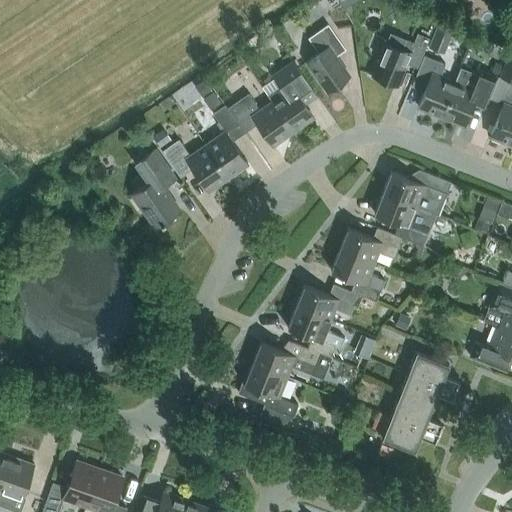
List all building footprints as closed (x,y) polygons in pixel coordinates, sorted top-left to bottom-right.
[(280,22),(271,28),(277,37),(286,31),(280,22)] [(307,60),(327,90),(348,75),(335,55),(345,48),(328,23),(308,37),(319,52),(307,60)] [(428,46),(444,53),(453,30),(437,23),(428,46)] [(397,84),(406,62),(417,66),(429,37),(417,32),(414,41),(401,36),(397,45),(386,41),(372,74),(397,84)] [(486,39),(472,33),(469,40),(480,45),(486,39)] [(423,55),(415,77),(427,82),(418,105),(440,115),(454,81),(440,76),(445,63),(423,55)] [(511,59),(507,58),(500,76),(511,80),(511,59)] [(272,100),(292,130),(313,116),(304,103),(317,94),(293,61),(273,75),(280,85),(267,93),(272,100)] [(460,66),(454,81),(440,115),(463,124),(474,98),(486,103),(497,75),(476,67),(474,71),(460,66)] [(203,77),(194,84),(202,95),(211,89),(203,77)] [(489,135),(511,144),(511,89),(508,88),(489,135)] [(213,89),(202,96),(210,107),(221,100),(213,89)] [(248,92),(228,107),(245,131),(257,122),(272,144),(292,130),(272,100),(259,109),(248,92)] [(213,112),(226,131),(206,144),(227,175),(247,161),(232,140),(245,131),(228,107),(227,107),(225,103),(213,112)] [(152,135),(160,146),(171,138),(163,127),(152,135)] [(207,189),(227,175),(206,144),(190,155),(178,138),(162,149),(180,176),(192,168),(207,189)] [(179,208),(161,183),(173,175),(155,149),(142,158),(154,177),(131,193),(154,225),(179,208)] [(415,180),(391,170),(382,191),(436,213),(438,214),(451,181),(420,168),(415,180)] [(374,212),(399,222),(394,233),(401,236),(423,245),(436,213),(382,191),(374,212)] [(511,204),(501,200),(496,213),(508,218),(511,209),(511,204)] [(393,257),(401,236),(394,233),(376,226),(372,237),(347,227),(339,248),(374,262),(378,251),(393,257)] [(374,262),(339,248),(330,269),(355,279),(351,289),(350,290),(362,294),(376,300),(384,279),(369,273),(374,262)] [(511,271),(507,269),(501,283),(511,287),(511,271)] [(304,284),(295,305),(330,319),(335,308),(350,314),(354,304),(357,306),(362,294),(350,290),(351,289),(333,282),(328,294),(304,284)] [(511,287),(501,283),(498,282),(483,319),(499,325),(511,329),(511,287)] [(312,335),(307,346),(307,347),(320,352),(330,356),(331,356),(335,345),(340,347),(344,337),(326,329),(330,319),(295,305),(287,326),(312,335)] [(400,311),(395,324),(406,329),(411,316),(400,311)] [(511,329),(499,325),(490,347),(475,341),(469,355),(506,369),(511,356),(511,329)] [(365,331),(359,348),(373,353),(379,336),(365,331)] [(260,341),(252,362),(287,376),(291,365),(312,373),(312,372),(322,376),(330,356),(320,352),(307,347),(307,346),(289,339),(285,350),(260,341)] [(415,350),(406,373),(455,391),(458,382),(458,381),(458,382),(443,376),(449,363),(415,350)] [(298,404),(279,396),(287,376),(252,362),(244,382),(242,381),(238,391),(258,399),(262,390),(268,392),(264,404),(293,415),(298,404)] [(437,394),(451,399),(450,400),(451,400),(455,391),(406,373),(398,394),(432,406),(437,394)] [(398,394),(390,416),(438,433),(442,424),(441,424),(427,419),(432,406),(398,394)] [(338,399),(335,405),(348,410),(351,404),(338,399)] [(438,433),(390,416),(382,436),(415,449),(420,436),(434,442),(435,442),(438,433)] [(0,487),(12,455),(0,451),(0,487)] [(22,498),(34,463),(12,455),(0,487),(0,504),(20,511),(25,499),(22,498)] [(56,511),(63,496),(86,504),(99,468),(76,459),(66,486),(52,481),(41,511),(56,511)] [(124,511),(126,507),(113,503),(122,476),(99,468),(86,504),(106,511),(124,511)] [(180,511),(186,498),(163,490),(160,499),(143,493),(136,511),(180,511)] [(206,511),(208,506),(186,498),(180,511),(206,511)]
